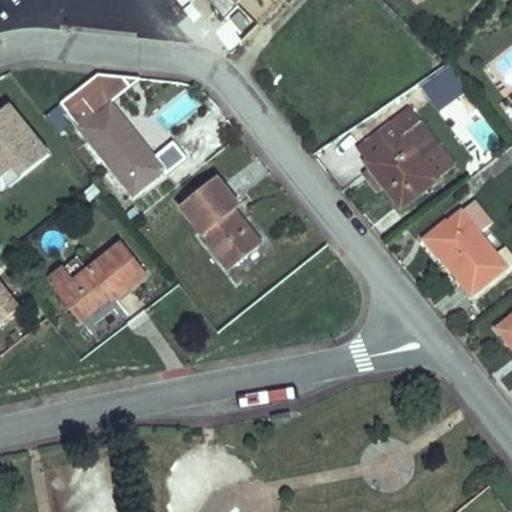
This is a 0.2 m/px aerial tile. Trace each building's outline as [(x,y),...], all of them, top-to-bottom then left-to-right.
[(421,87),(431,101),(464,78),(454,64),(421,87)] [(464,78),(452,87),(459,98),(472,89),(464,78)] [(452,87),(431,101),(439,113),(459,98),(452,87)] [(111,103),(107,107),(125,128),(128,125),(111,103)] [(0,113),(0,122),(7,131),(0,136),(0,174),(11,188),(51,156),(10,106),(0,113)] [(165,170),(128,125),(125,128),(107,107),(81,128),(135,195),(165,170)] [(385,187),(402,208),(439,180),(423,159),(440,145),(422,122),(410,109),(358,149),(368,162),(367,163),(371,168),(385,187)] [(423,159),(439,180),(456,166),(440,145),(423,159)] [(385,187),(371,168),(363,174),(378,193),(385,187)] [(261,244),(239,215),(236,218),(232,212),(235,210),(239,206),(219,181),(184,208),(231,268),(261,244)] [(462,211),(480,233),(493,222),(476,201),(462,211)] [(508,268),(507,267),(497,254),(480,233),(462,211),(427,240),(473,296),(508,268)] [(122,244),(89,271),(76,281),(60,295),(82,322),(113,297),(116,301),(148,275),(122,244)] [(497,254),(507,267),(511,262),(511,255),(506,248),(497,254)] [(76,281),(89,271),(78,257),(65,268),(76,281)] [(0,323),(1,324),(20,308),(0,283),(0,269),(5,265),(0,258),(0,323)] [(60,295),(76,281),(65,268),(49,281),(60,295)] [(511,317),(503,325),(511,336),(511,317)] [(511,336),(503,325),(498,329),(511,345),(511,336)] [(417,481),(441,489),(449,467),(426,458),(417,481)]
